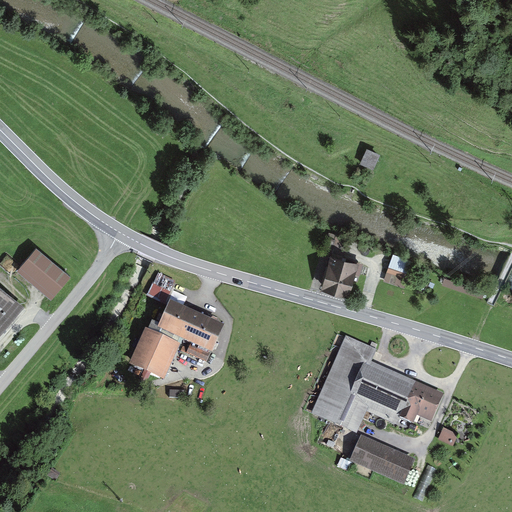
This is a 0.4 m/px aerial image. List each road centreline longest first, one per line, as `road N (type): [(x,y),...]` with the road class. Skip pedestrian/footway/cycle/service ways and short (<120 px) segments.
road 1 (primary): [(511,361),(215,273),(123,234)]
road 2 (unclassified): [(0,384),(123,234)]
road 3 (primary): [(123,234),(0,129)]
